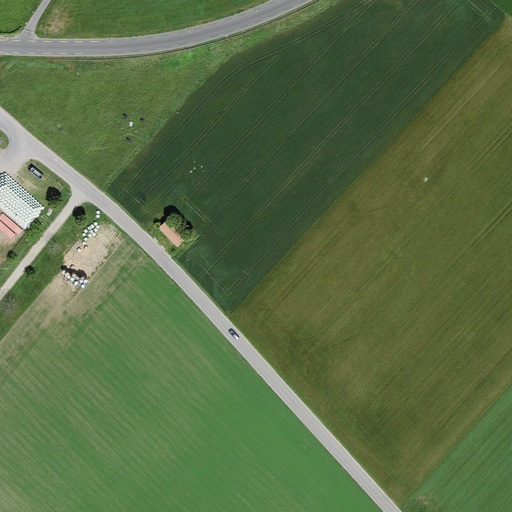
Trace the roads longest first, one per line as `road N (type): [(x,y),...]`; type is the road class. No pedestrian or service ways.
road 1 (unclassified): [(0,117),(152,246),(393,511)]
road 2 (tertiary): [(0,45),(144,45),(293,0)]
road 3 (track): [(0,295),(85,187)]
